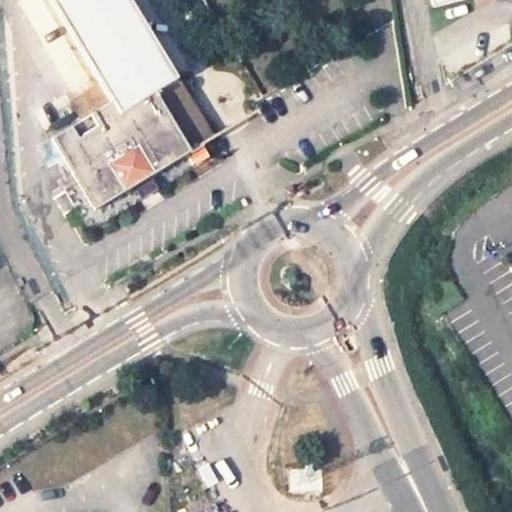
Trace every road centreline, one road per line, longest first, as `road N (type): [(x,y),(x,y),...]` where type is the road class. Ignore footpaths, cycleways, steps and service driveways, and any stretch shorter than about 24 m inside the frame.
road 1 (primary): [(0,425),(182,318),(258,315)]
road 2 (primary): [(247,259),(0,400)]
road 3 (residential): [(443,511),(393,403),(353,278)]
road 4 (primary): [(511,91),(397,160),(313,225)]
road 5 (primary): [(351,263),(414,183),(511,118)]
road 6 (residential): [(302,333),(336,365),(394,494)]
